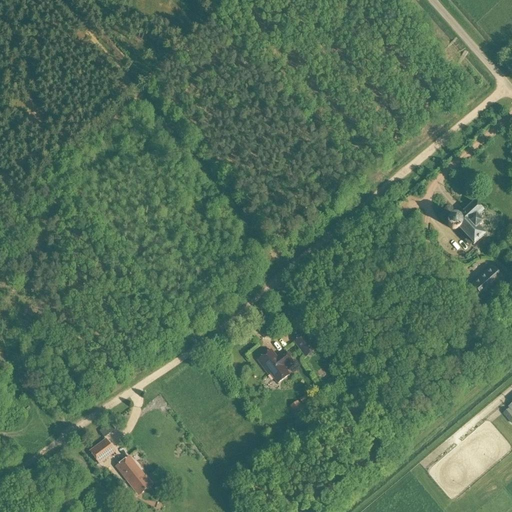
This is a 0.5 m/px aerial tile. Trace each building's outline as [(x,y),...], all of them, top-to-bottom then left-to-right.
[(483,224),(477,218),(483,213),(475,204),(465,213),(466,215),(460,220),(459,219),(458,219),(457,218),(456,218),(455,218),(453,218),(452,218),(451,219),(450,219),(449,220),(449,221),(448,222),(448,223),(448,224),(448,225),(448,227),(448,228),(449,229),(450,230),(451,231),(452,231),(454,232),(455,232),(456,232),(457,232),(458,231),(459,231),(459,230),(460,230),(474,245),(485,236),(478,228),(483,224)] [(504,282),(492,268),(471,287),(483,300),(504,282)] [(305,335),(294,343),(306,359),(310,356),(311,357),(316,353),(315,353),(317,351),(305,335)] [(292,362),(285,353),(277,359),(272,352),(258,362),(270,378),(272,377),(278,385),(289,376),(284,368),(292,362)] [(292,406),(297,415),(314,404),(308,395),(292,406)] [(511,413),(509,410),(503,415),(511,425),(511,423),(511,413)] [(116,433),(112,426),(101,431),(105,438),(116,433)] [(105,440),(90,452),(100,466),(116,454),(105,440)] [(142,494),(153,486),(146,477),(145,478),(129,458),(116,468),(137,494),(140,492),(142,494)]
